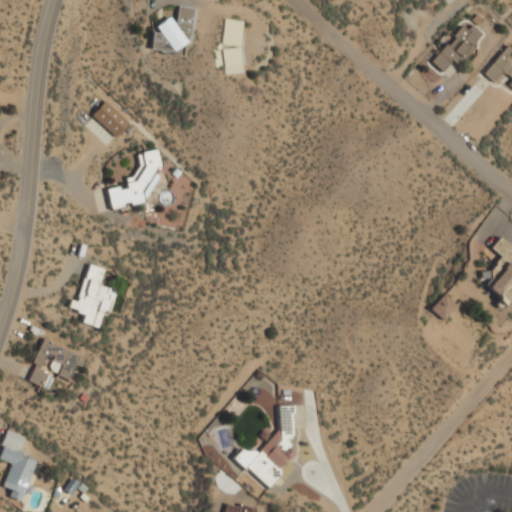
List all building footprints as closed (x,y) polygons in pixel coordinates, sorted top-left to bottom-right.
[(151,46),(187,50),(192,7),(178,5),(176,21),(154,19),(151,46)] [(240,73),(242,19),(223,18),(221,72),(240,73)] [(430,60),(443,70),(452,59),(458,64),(483,33),(471,23),(468,26),(463,22),(452,36),(458,41),(450,51),(443,45),(430,60)] [(511,46),(508,43),(483,72),(493,81),(499,73),(511,83),(511,46)] [(91,113),(115,136),(129,122),(105,99),(91,113)] [(106,188),(110,207),(153,200),(148,168),(160,166),(157,148),(135,152),(139,174),(125,177),(126,184),(106,188)] [(511,247),(497,236),(488,246),(498,255),(485,271),(492,277),(483,287),(502,303),(510,292),(511,293),(511,247)] [(105,268),(88,262),(77,300),(70,298),(68,307),(83,312),(81,321),(98,327),(103,310),(109,312),(116,287),(100,283),(105,268)] [(427,310),(441,321),(453,305),(440,294),(427,310)] [(26,379),(47,388),(53,373),(68,379),(79,353),(44,338),(26,379)] [(267,487),(280,472),(280,468),(288,459),(288,440),(293,434),(293,404),(278,405),(278,426),(243,467),(267,487)] [(24,435),(7,428),(0,445),(0,457),(11,462),(2,485),(11,488),(8,495),(20,500),(36,459),(18,452),(24,435)] [(250,511),(251,511),(223,502),(219,511),(250,511)]
